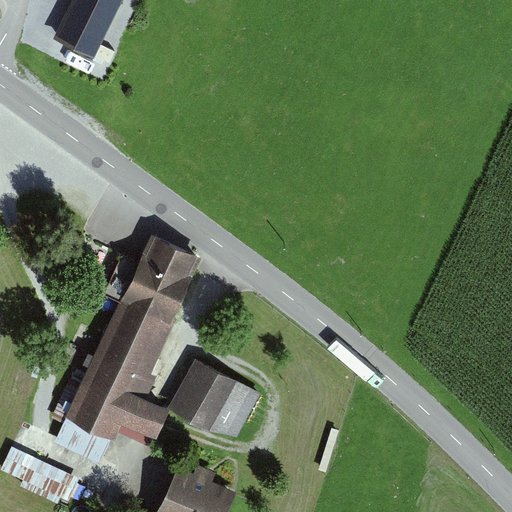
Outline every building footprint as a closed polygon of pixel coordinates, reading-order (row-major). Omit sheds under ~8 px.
[(123,0),(74,0),(56,37),(95,57),(123,0)] [(138,398),(203,260),(148,235),(62,418),(116,443),(126,423),(157,438),(169,412),(138,398)] [(262,397),(194,363),(172,407),(240,441),(262,397)] [(55,476),(16,457),(10,469),(74,499),(85,476),(61,464),(55,476)] [(179,465),(156,511),(228,511),(239,492),(208,477),(213,466),(197,459),(191,471),(179,465)]
